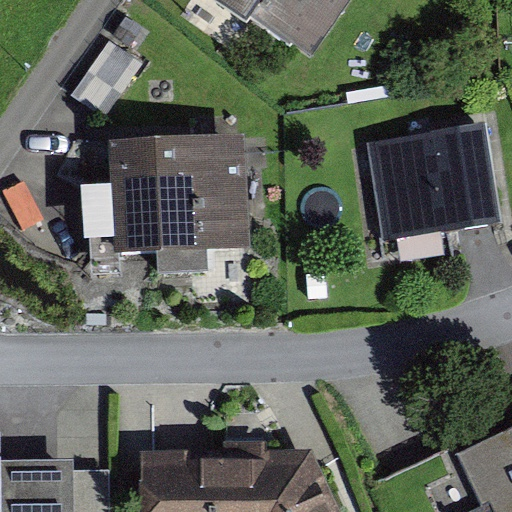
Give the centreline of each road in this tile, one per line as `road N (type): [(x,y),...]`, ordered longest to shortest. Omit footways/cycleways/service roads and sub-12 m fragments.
road 1 (residential): [(511,318),(333,360),(0,355)]
road 2 (residential): [(111,0),(0,173)]
